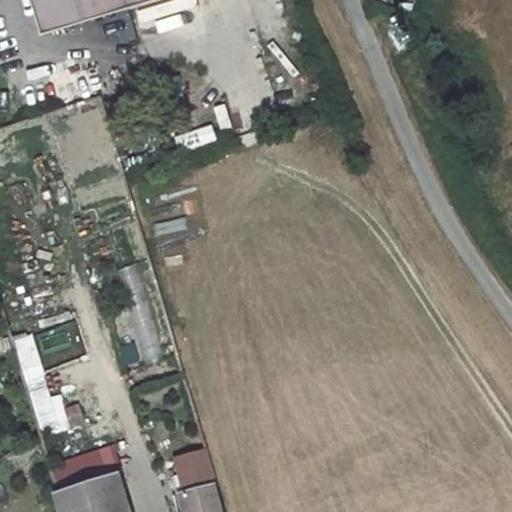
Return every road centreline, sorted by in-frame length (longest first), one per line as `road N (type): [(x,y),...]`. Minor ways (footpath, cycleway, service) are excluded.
road 1 (unclassified): [(352,0),(440,207),(511,320)]
road 2 (unknown): [(248,0),(238,25),(199,45),(123,58),(25,47),(9,0)]
road 3 (unknown): [(157,511),(82,277)]
